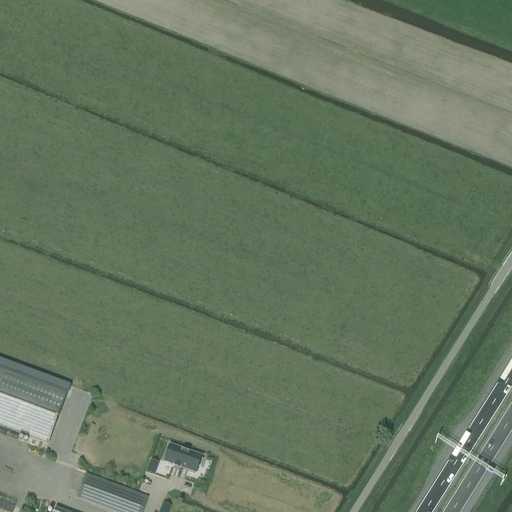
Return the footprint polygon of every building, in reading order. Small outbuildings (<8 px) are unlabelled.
[(0,425),(48,443),(65,397),(70,386),(0,359),(0,425)] [(170,445),(164,462),(174,466),(176,467),(178,468),(180,468),(196,473),(198,466),(200,467),(202,460),(201,460),(202,456),(170,445)] [(154,475),(158,463),(151,461),(146,473),(154,475)] [(113,511),(143,511),(148,498),(85,475),(76,498),(113,511)] [(14,494),(14,484),(5,483),(5,494),(14,494)] [(168,511),(171,506),(163,503),(159,511),(168,511)]
